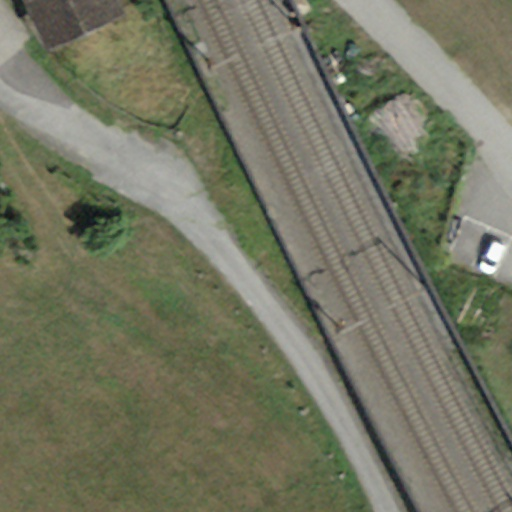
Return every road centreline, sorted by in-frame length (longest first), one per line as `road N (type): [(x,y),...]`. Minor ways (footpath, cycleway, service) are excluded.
road 1 (unclassified): [(0,57),(37,96),(167,193),(319,388),(385,511)]
road 2 (residential): [(356,0),(511,162)]
